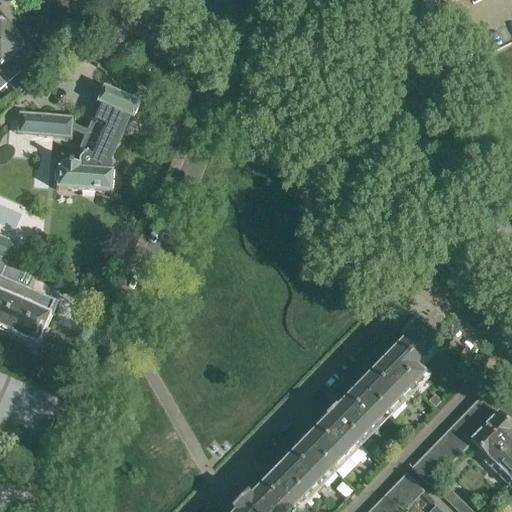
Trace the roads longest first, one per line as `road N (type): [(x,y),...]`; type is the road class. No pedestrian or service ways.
road 1 (residential): [(39,511),(237,72)]
road 2 (tertiary): [(440,268),(237,72)]
road 3 (residential): [(217,485),(414,285)]
road 4 (residential): [(414,285),(511,372)]
